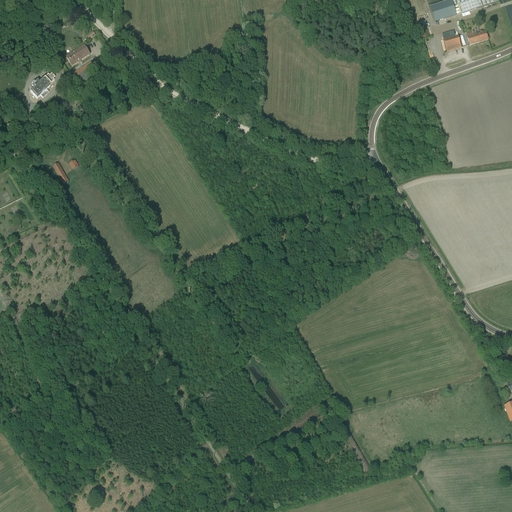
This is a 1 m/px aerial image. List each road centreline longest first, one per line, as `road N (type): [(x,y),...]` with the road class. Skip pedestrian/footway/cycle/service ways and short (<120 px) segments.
road 1 (unclassified): [(511,338),(479,323),(463,304),(370,150),(372,119),(384,99),(511,47)]
road 2 (track): [(159,83),(304,158),(374,161)]
road 3 (track): [(0,158),(159,83)]
road 4 (unclassified): [(251,511),(186,409)]
